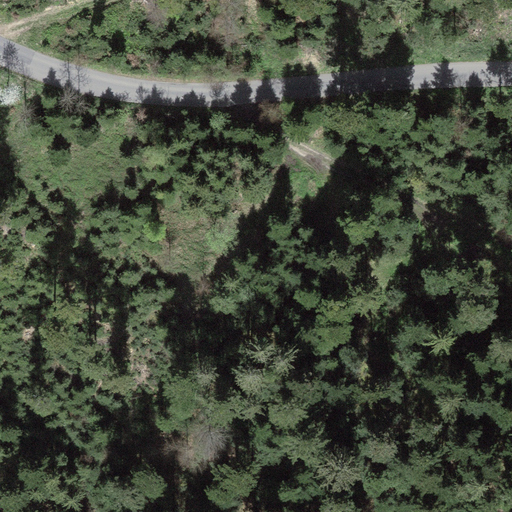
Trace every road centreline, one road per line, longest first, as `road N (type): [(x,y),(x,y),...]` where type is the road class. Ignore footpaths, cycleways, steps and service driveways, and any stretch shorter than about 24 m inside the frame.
road 1 (unclassified): [(0,44),(72,76),(208,90),(511,82)]
road 2 (track): [(511,245),(391,184),(303,155),(208,90)]
